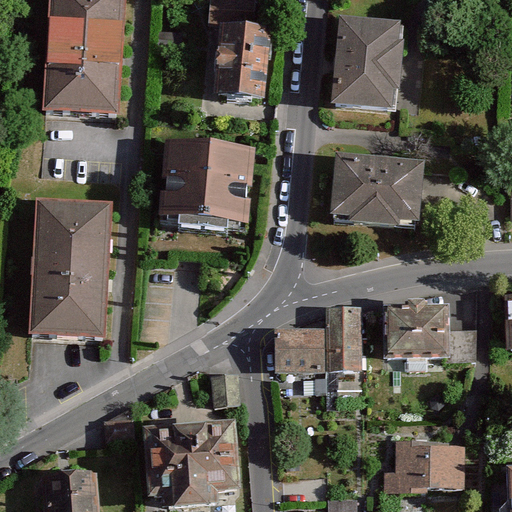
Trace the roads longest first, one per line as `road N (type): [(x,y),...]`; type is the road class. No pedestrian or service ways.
road 1 (residential): [(263,318),(288,275),(316,0)]
road 2 (residential): [(0,475),(263,318)]
road 3 (residential): [(263,318),(372,283),(511,262)]
road 4 (residential): [(263,511),(250,360),(263,318)]
